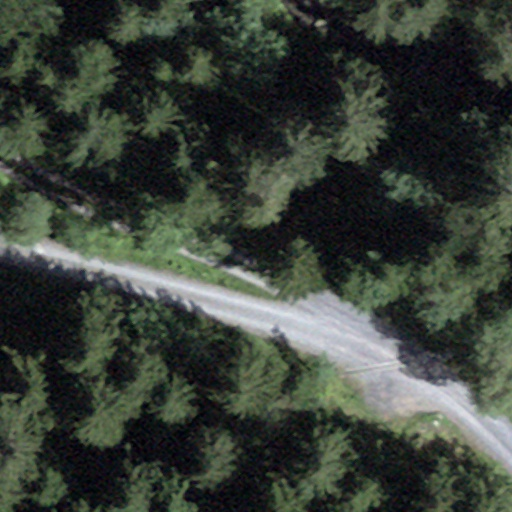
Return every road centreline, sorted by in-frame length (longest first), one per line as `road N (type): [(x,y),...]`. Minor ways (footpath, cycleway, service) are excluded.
road 1 (track): [(511,445),(442,380),(307,295),(112,212),(0,153)]
road 2 (track): [(387,341),(0,239)]
